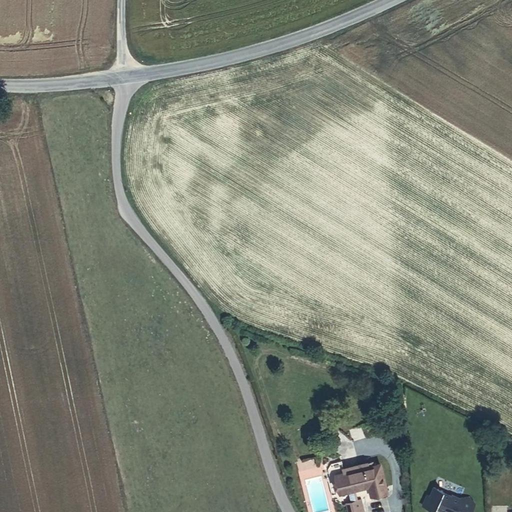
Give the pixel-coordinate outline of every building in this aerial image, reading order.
[(314,457),(297,460),(308,511),(325,511),(333,510),(323,463),(316,464),(314,457)] [(353,475),(352,471),(362,469),(363,473),(377,470),(379,469),(378,462),(342,469),(340,462),(330,464),(327,469),(339,466),(342,478),(353,475)] [(382,491),(377,470),(363,473),(353,475),(342,478),(339,466),(327,469),(326,470),(328,478),(333,477),(337,495),(347,493),(352,491),(366,489),(367,494),(382,491)] [(385,495),(379,469),(377,470),(382,491),(367,494),(368,498),(385,495)] [(337,495),(333,477),(328,478),(332,496),(337,495)] [(361,511),(359,501),(354,501),(352,491),(347,493),(349,503),(347,507),(348,511),(361,511)] [(473,511),(475,510),(460,503),(460,505),(451,501),(450,502),(441,499),(442,497),(432,493),(429,502),(426,501),(421,511),(473,511)]
